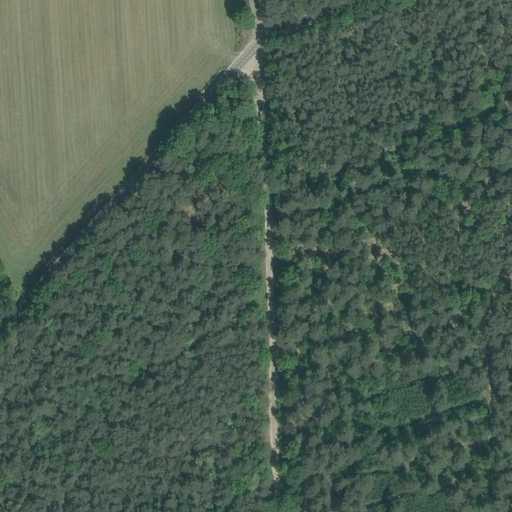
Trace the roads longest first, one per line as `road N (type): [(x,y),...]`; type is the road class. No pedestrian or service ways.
road 1 (track): [(254,0),(266,36),(278,511)]
road 2 (unclassified): [(0,331),(261,39),(366,0)]
